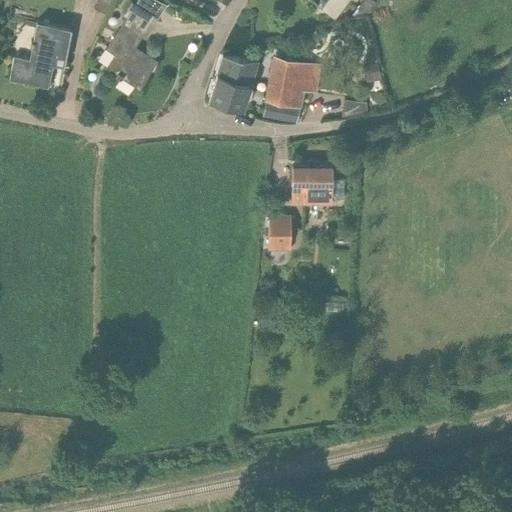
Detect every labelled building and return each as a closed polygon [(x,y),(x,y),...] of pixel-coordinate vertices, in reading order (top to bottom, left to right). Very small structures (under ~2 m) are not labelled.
[(327,0),(322,8),(334,17),(347,0),(327,0)] [(363,0),(352,14),(362,21),(375,3),(370,0),(363,0)] [(152,16),(133,3),(130,2),(122,13),(127,18),(107,49),(115,54),(107,67),(116,74),(115,75),(120,78),(121,77),(138,88),(155,61),(133,47),(152,16)] [(62,67),(70,29),(36,22),(28,60),(13,56),(9,80),(48,87),(52,64),(62,67)] [(255,60),(222,55),(208,98),(240,108),(255,60)] [(262,116),(295,121),(304,62),(271,56),(262,116)] [(368,82),(381,80),(377,63),(365,66),(368,82)] [(291,203),(331,204),(331,199),(343,199),(343,180),(331,179),(332,167),(292,166),(291,203)] [(290,249),(291,215),(269,215),(268,249),(290,249)] [(272,307),(260,307),(260,324),(272,324),(272,307)]
